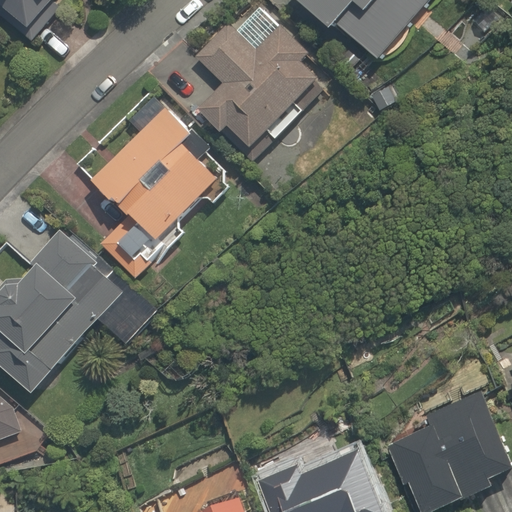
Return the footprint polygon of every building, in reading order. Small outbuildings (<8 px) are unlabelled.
[(0,0),(0,24),(37,51),(72,0),(0,0)] [(333,25),(380,64),(433,0),(290,0),(328,31),(333,25)] [(306,48),(259,1),(234,27),(227,20),(192,56),(217,81),(192,107),(248,162),(323,85),(296,59),(306,48)] [(0,73),(16,53),(0,40),(0,73)] [(188,127),(196,119),(157,81),(73,167),(123,216),(99,241),(134,276),(180,228),(171,219),(196,192),(206,202),(235,173),(188,127)] [(3,275),(0,277),(0,372),(25,395),(94,319),(121,344),(155,307),(61,222),(9,280),(3,275)] [(423,511),(491,483),(486,472),(507,463),(471,377),(376,417),(413,503),(416,511),(423,511)] [(0,437),(19,431),(1,380),(0,379),(0,437)] [(252,474),(269,511),(382,511),(383,511),(346,431),(252,474)] [(243,511),(235,492),(189,511),(243,511)]
